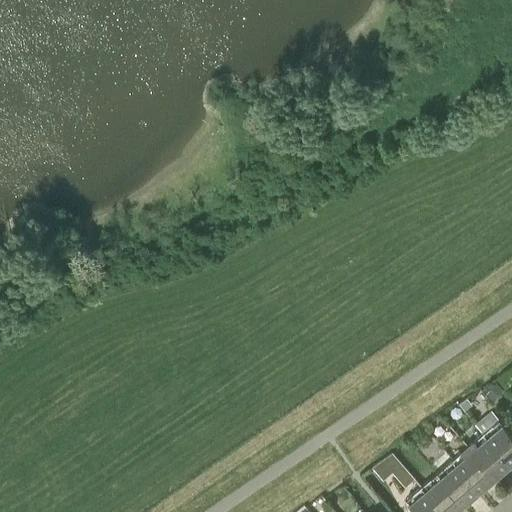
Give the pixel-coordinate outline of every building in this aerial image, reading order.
[(494,400),(503,390),(495,384),(486,393),(494,400)] [(511,434),(499,419),(483,432),(510,464),(511,462),(511,434)] [(510,464),(483,432),(467,445),(495,477),(510,464)] [(495,477),(467,445),(452,459),(479,490),(495,477)] [(375,463),(371,466),(382,478),(400,463),(391,452),(375,463)] [(479,490),(452,459),(436,472),(464,504),(479,490)] [(453,511),(464,504),(436,472),(421,485),(443,511),(453,511)] [(443,511),(421,485),(405,498),(416,511),(443,511)]
